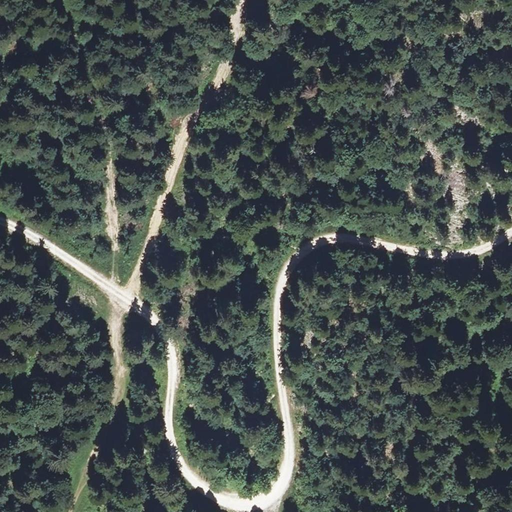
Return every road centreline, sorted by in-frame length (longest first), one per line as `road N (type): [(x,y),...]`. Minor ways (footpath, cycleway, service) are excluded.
road 1 (track): [(115,291),(163,331),(172,365),(169,449),(183,473),(200,488),(249,502),(272,494),(290,448),(274,318),(285,272),(328,238),(453,259),(511,232)]
road 2 (track): [(236,0),(217,77),(172,149),(115,291)]
road 3 (track): [(58,0),(100,132),(115,291)]
road 4 (track): [(115,291),(111,385),(61,511)]
road 5 (track): [(0,221),(115,291)]
